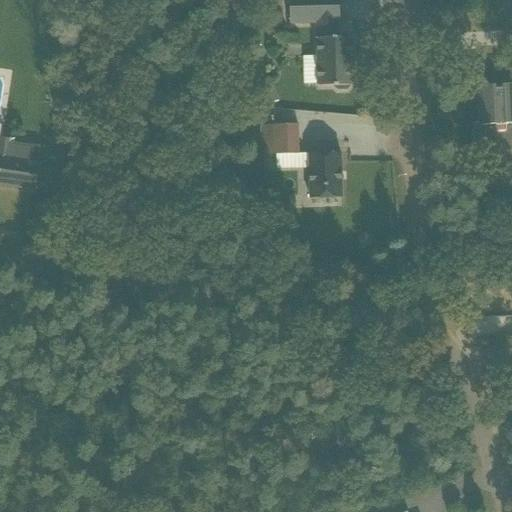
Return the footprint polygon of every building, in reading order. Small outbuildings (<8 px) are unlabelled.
[(339,0),(289,0),(290,24),(316,24),(318,88),(334,87),(337,91),(346,91),(350,87),(354,87),(352,39),(338,39),(340,23),(339,0)] [(271,13),(270,26),(279,27),(280,14),(271,13)] [(486,141),(487,167),(489,167),(489,164),(506,163),(506,167),(508,167),(508,163),(511,163),(511,77),(506,78),(506,70),(490,71),(490,79),(471,80),(473,102),(480,102),(482,123),(473,124),(474,141),(486,141)] [(297,126),(261,128),(262,157),(264,156),(276,156),(298,154),(297,126)] [(0,164),(0,185),(34,191),(38,164),(40,149),(13,144),(13,142),(12,142),(12,140),(10,140),(10,142),(0,139),(0,163),(0,164)] [(341,154),(309,155),(309,169),(310,200),(342,199),(341,154)]
